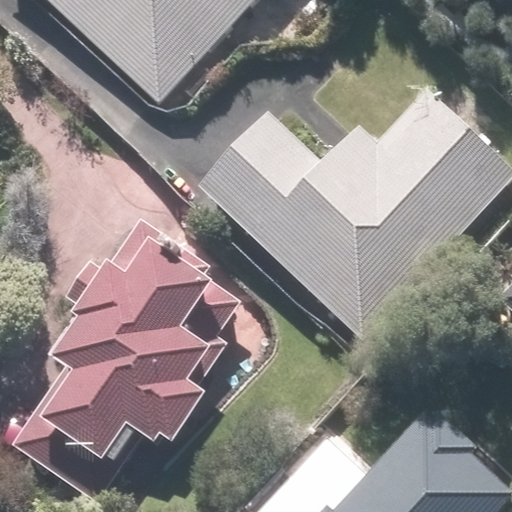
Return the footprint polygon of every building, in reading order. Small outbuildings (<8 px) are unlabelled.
[(34,0),(154,106),(248,0),(34,0)] [(260,122),(193,194),(358,348),(510,184),(420,100),(373,151),(353,134),(316,174),(260,122)] [(57,379),(8,451),(95,509),(114,480),(106,474),(124,448),(141,459),(149,447),(162,455),(197,404),(179,392),(200,362),(175,345),(204,301),(174,280),(187,261),(134,225),(106,267),(93,259),(57,313),(65,318),(34,364),(57,379)] [(511,290),(500,304),(511,315),(511,290)] [(500,511),(412,429),(333,511),(500,511)]
